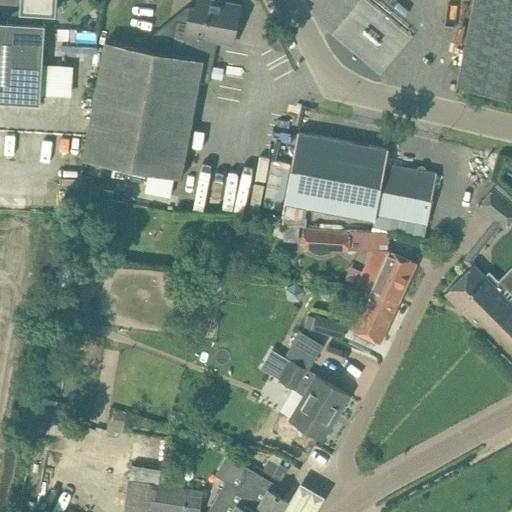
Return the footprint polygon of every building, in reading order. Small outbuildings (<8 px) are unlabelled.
[(0,100),(39,103),(40,97),(44,24),(42,24),(43,12),(44,13),(54,13),(55,2),(55,1),(67,2),(67,0),(23,0),(22,10),(17,10),(13,13),(10,17),(9,22),(0,21),(0,100)] [(102,61),(84,159),(162,174),(182,178),(200,81),(209,82),(213,61),(206,60),(210,39),(233,43),(240,7),(204,0),(197,0),(196,9),(191,8),(185,38),(173,36),(170,53),(106,41),(102,61)] [(511,0),(474,0),(461,67),(457,86),(511,97),(511,0)] [(74,41),(75,30),(59,29),(58,40),(74,41)] [(388,149),(298,132),(282,217),(284,217),(284,226),(299,227),(299,226),(306,226),(306,217),(301,217),(303,206),(375,220),(376,215),(427,224),(437,173),(386,163),(388,149)] [(284,203),(292,164),(292,163),(272,159),(263,207),(283,210),(284,203)] [(511,164),(506,162),(500,176),(511,180),(511,164)] [(504,229),(511,219),(511,202),(494,188),(479,207),(504,229)] [(299,227),(284,226),(283,242),(298,242),(299,227)] [(88,250),(89,232),(77,231),(76,250),(88,250)] [(349,251),(350,234),(303,231),(302,247),(349,251)] [(398,303),(417,262),(399,254),(388,250),(372,250),(355,286),(369,292),(370,290),(398,303)] [(459,279),(445,293),(485,333),(511,359),(511,291),(511,267),(499,281),(490,271),(485,276),(474,264),(459,279)] [(380,343),(398,303),(370,290),(369,292),(352,330),(380,343)] [(143,325),(145,309),(127,307),(125,323),(143,325)] [(305,327),(343,339),(347,323),(309,312),(305,327)] [(272,351),(262,367),(280,378),(279,379),(305,394),(290,419),(302,426),(320,436),(335,411),(338,413),(349,395),(332,384),(308,370),(323,345),(300,331),(285,357),(291,360),(290,361),(272,351)] [(279,511),(287,500),(270,490),(274,483),(253,471),(249,479),(239,473),(233,483),(227,480),(209,511),(279,511)] [(199,511),(203,491),(153,484),(153,483),(131,480),(128,481),(123,509),(140,511),(199,511)]
